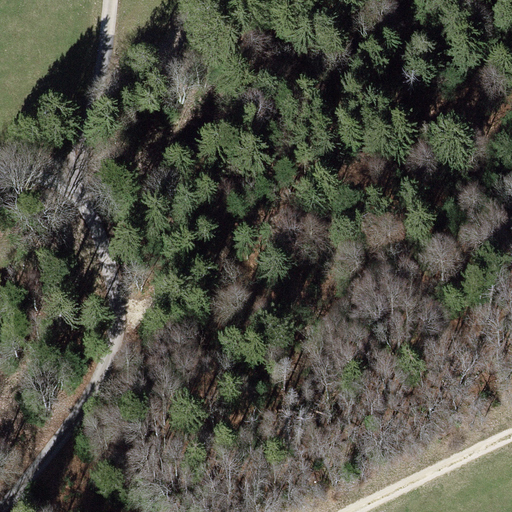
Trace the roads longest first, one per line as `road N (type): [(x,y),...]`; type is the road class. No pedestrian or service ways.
road 1 (track): [(7,511),(117,410),(152,323),(101,99)]
road 2 (track): [(357,511),(511,433)]
